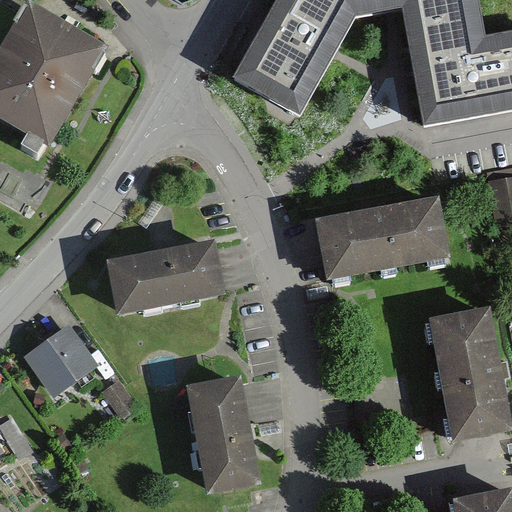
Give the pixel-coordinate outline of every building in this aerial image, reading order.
[(476,0),(285,0),(233,92),(300,130),(356,32),(402,23),(424,140),(511,124),(511,47),(486,52),(476,0)] [(113,57),(38,12),(0,77),(0,120),(56,154),(113,57)] [(326,147),(304,150),(312,198),(428,179),(424,154),(329,170),(326,147)] [(511,184),(492,187),(496,223),(511,220),(511,184)] [(443,207),(322,228),(332,284),(453,262),(443,207)] [(194,237),(86,255),(95,306),(202,289),(194,237)] [(511,411),(495,319),(440,329),(461,442),(511,432),(511,411)] [(65,329),(25,358),(60,405),(100,375),(65,329)] [(226,371),(177,378),(194,481),(243,473),(226,371)]
